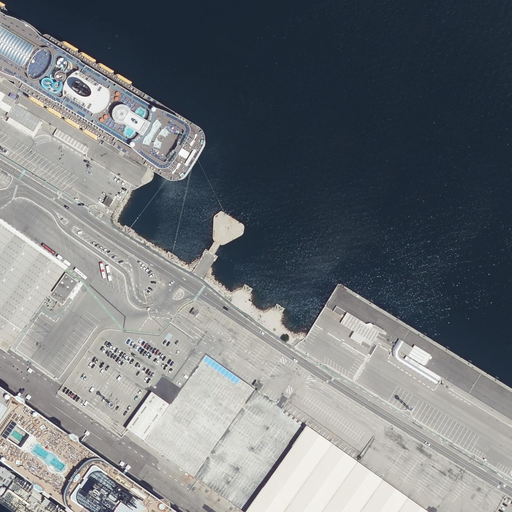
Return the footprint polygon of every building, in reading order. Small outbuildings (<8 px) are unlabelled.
[(4,96),(2,101),(10,104),(12,99),(4,96)] [(43,120),(13,103),(6,116),(35,134),(43,120)] [(84,153),(87,148),(63,133),(59,138),(84,153)] [(0,223),(65,269),(67,266),(0,218),(0,223)] [(45,297),(65,269),(0,223),(0,316),(21,331),(32,316),(45,297)] [(50,295),(63,304),(79,282),(65,272),(50,295)] [(193,309),(190,315),(195,318),(198,313),(193,309)] [(0,316),(0,347),(7,352),(21,331),(0,316)] [(169,404),(151,391),(128,424),(146,437),(169,404)] [(262,488),(296,511),(426,511),(306,426),(262,488)] [(296,511),(262,488),(248,508),(254,511),(296,511)]
